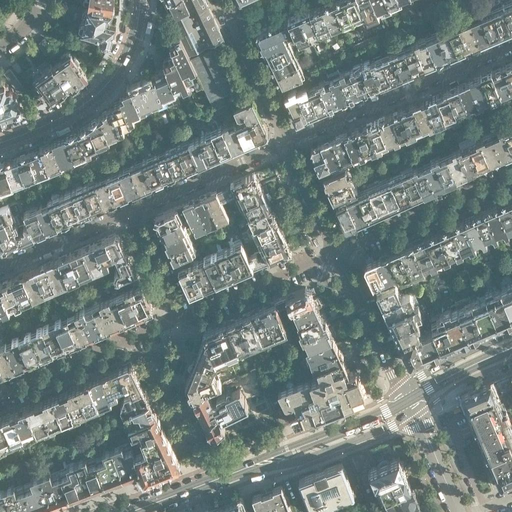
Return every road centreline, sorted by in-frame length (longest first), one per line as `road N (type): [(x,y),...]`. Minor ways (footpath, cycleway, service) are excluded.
road 1 (residential): [(287,143),(511,45)]
road 2 (tertiary): [(139,0),(132,43),(107,85),(61,118),(0,143)]
road 3 (residential): [(0,396),(179,317)]
road 4 (residential): [(335,251),(511,175)]
road 5 (residential): [(127,211),(287,143)]
road 6 (tertiary): [(250,466),(302,459),(383,429),(411,409)]
road 7 (residential): [(179,317),(335,251)]
road 8 (tertiary): [(402,395),(368,420),(250,466)]
road 9 (residential): [(402,395),(335,251)]
road 10 (residential): [(0,267),(127,211)]
road 11 (residential): [(287,143),(233,24)]
road 12 (tertiary): [(250,466),(131,511)]
road 13 (tertiary): [(511,333),(430,371),(402,395)]
road 14 (tertiary): [(411,409),(446,374),(511,344)]
